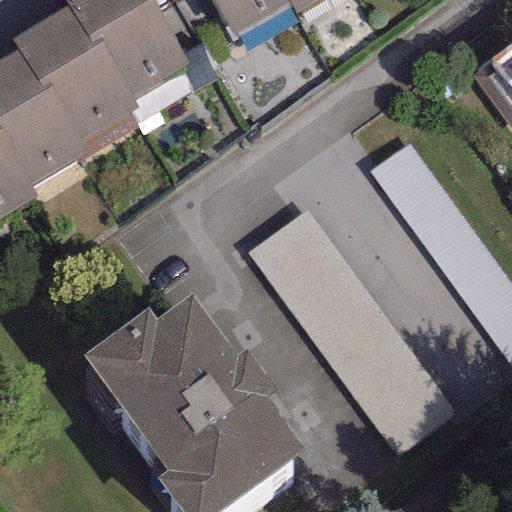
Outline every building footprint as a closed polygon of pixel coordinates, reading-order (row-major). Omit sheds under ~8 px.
[(186,73),(142,0),(68,0),(61,4),(67,14),(11,47),(18,59),(0,69),(0,222),(35,202),(28,191),(85,158),(78,148),(136,114),(131,105),(186,73)] [(205,0),(232,47),(309,0),(205,0)] [(511,65),(495,78),(511,101),(511,65)] [(511,369),(511,295),(407,149),(370,175),(510,371),(511,369)] [(312,229),(248,279),(398,473),(462,424),(312,229)] [(251,511),(308,473),(196,308),(78,388),(162,511),(251,511)]
